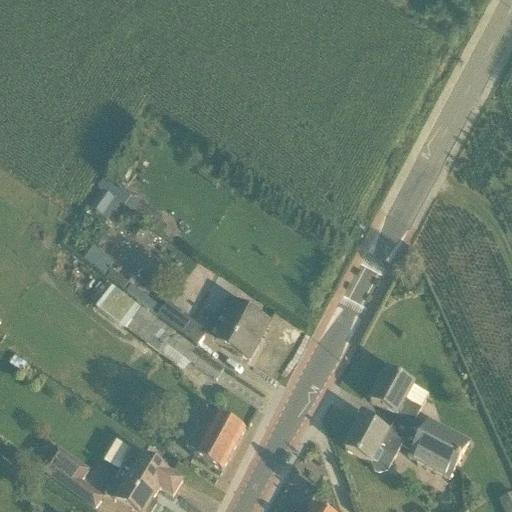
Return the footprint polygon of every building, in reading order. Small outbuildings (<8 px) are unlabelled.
[(125,209),(101,193),(89,211),(107,223),(108,220),(114,225),(125,209)] [(183,359),(215,382),(224,370),(140,309),(139,311),(111,288),(95,309),(177,369),(183,359)] [(199,348),(204,338),(203,338),(206,332),(167,303),(166,304),(158,298),(149,310),(156,317),(197,347),(199,348)] [(216,314),(206,332),(203,338),(204,338),(247,361),(267,324),(228,303),(221,316),(216,314)] [(412,427),(421,411),(428,398),(411,389),(412,388),(384,373),(368,403),(412,427)] [(196,428),(184,448),(194,454),(192,458),(220,473),(243,431),(206,410),(196,428)] [(343,451),(370,465),(371,471),(373,475),(377,477),(386,476),(402,444),(359,421),(343,451)] [(460,463),(471,469),(478,454),(468,449),(471,444),(428,421),(418,441),(460,463)] [(460,463),(418,441),(407,461),(449,483),(460,463)] [(90,472),(56,448),(38,472),(76,499),(93,511),(95,511),(103,502),(80,486),(90,472)] [(121,471),(105,496),(123,508),(130,511),(153,511),(157,505),(151,501),(157,490),(171,499),(181,483),(164,472),(132,453),(121,471)] [(502,511),(511,511),(511,495),(498,502),(502,511)]
